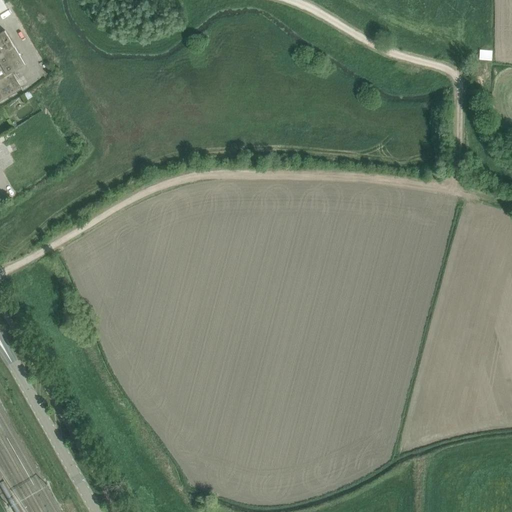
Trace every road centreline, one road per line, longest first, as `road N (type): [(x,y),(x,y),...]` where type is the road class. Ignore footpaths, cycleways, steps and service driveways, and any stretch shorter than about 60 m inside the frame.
road 1 (track): [(0,273),(151,187),(194,175),(353,175),(511,202)]
road 2 (tertiary): [(96,511),(0,344)]
